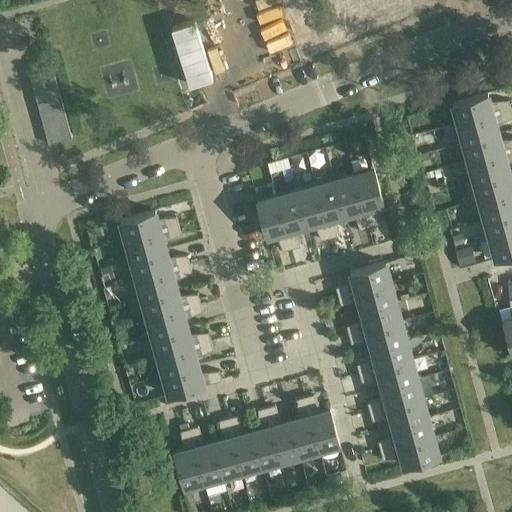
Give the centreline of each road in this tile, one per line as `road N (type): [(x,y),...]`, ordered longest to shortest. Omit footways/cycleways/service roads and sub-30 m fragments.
road 1 (residential): [(195,146),(511,13)]
road 2 (residential): [(115,511),(47,269)]
road 3 (residential): [(47,269),(32,215),(195,146)]
road 4 (residential): [(235,295),(195,146)]
